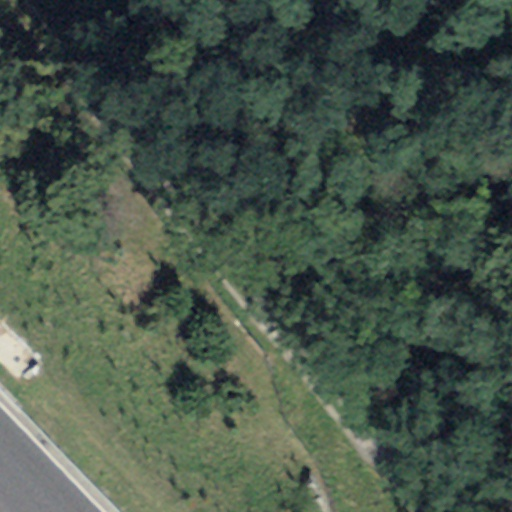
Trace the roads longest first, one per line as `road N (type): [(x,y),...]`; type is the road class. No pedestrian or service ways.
road 1 (track): [(23,0),(431,511)]
road 2 (track): [(393,1),(492,74),(511,80)]
